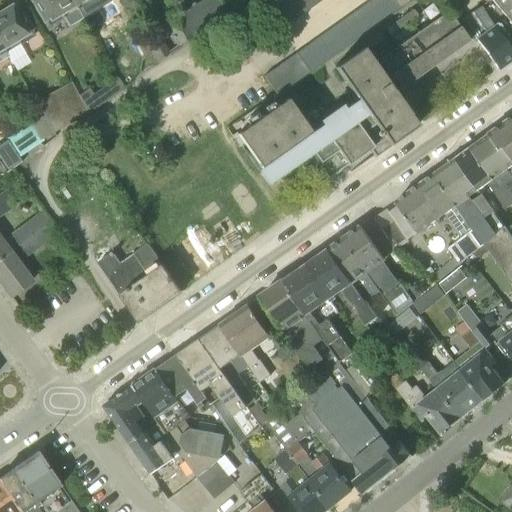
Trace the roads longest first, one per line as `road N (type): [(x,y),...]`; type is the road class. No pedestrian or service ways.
road 1 (residential): [(511,84),(63,399)]
road 2 (residential): [(511,407),(375,511)]
road 3 (residential): [(63,399),(154,511)]
